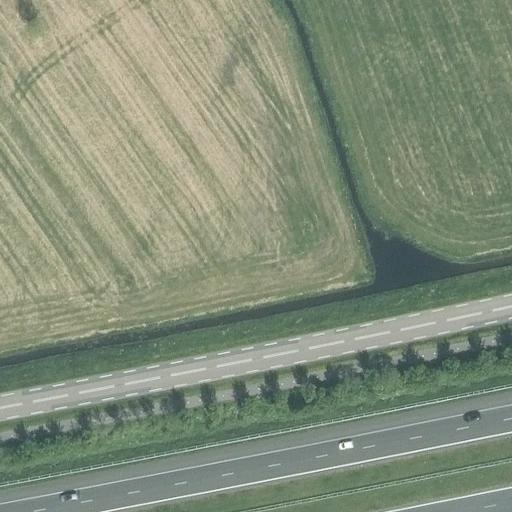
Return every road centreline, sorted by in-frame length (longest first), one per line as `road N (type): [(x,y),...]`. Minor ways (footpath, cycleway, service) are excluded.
road 1 (tertiary): [(0,408),(511,307)]
road 2 (motorway): [(511,418),(31,511)]
